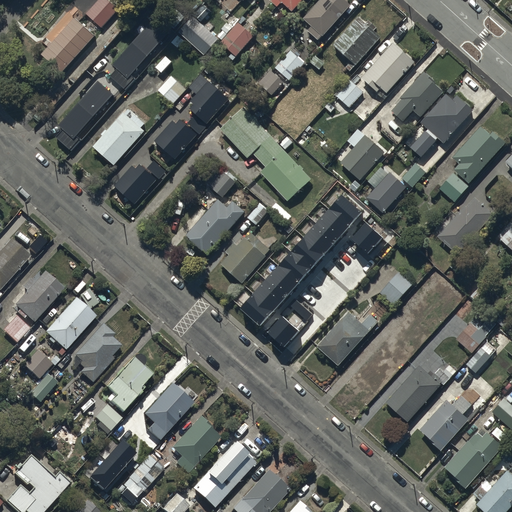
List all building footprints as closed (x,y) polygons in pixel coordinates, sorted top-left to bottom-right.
[(116,0),(107,0),(90,20),(101,31),(123,6),(116,0)] [(304,0),(274,0),(275,0),(271,5),(278,10),(282,5),(292,14),(304,0)] [(323,0),(303,23),(311,29),(307,34),(318,45),(350,9),(347,6),(350,3),(345,0),(323,0)] [(192,16),(178,31),(204,55),(218,39),(192,16)] [(63,74),(96,36),(76,20),(44,57),(63,74)] [(359,21),(334,49),(333,51),(350,66),(345,71),(350,75),(380,41),(373,34),(376,30),(370,25),(367,28),(359,21)] [(153,23),(110,70),(114,74),(110,79),(124,91),(171,39),(153,23)] [(254,40),(237,25),(221,45),(237,60),(254,40)] [(394,47),(362,81),(361,83),(377,96),(380,92),(386,98),(415,66),(394,47)] [(172,49),(166,55),(176,65),(182,59),(172,49)] [(306,65),(290,52),(275,71),(291,84),(306,65)] [(171,64),(166,59),(156,71),(161,75),(171,64)] [(283,87),(269,73),(257,85),(271,99),(283,87)] [(425,75),(401,102),(403,104),(392,116),(403,126),(413,114),(421,121),(445,95),(434,86),(436,84),(425,75)] [(186,92),(170,79),(158,94),(173,107),(186,92)] [(209,81),(191,102),(195,105),(190,110),(207,125),(230,99),(209,81)] [(117,98),(99,82),(60,127),(63,130),(57,138),(68,147),(65,150),(68,153),(117,98)] [(352,82),(337,99),(344,105),(340,109),(345,114),(364,93),(352,82)] [(421,161),(438,141),(444,147),(473,114),(469,111),(470,109),(465,104),(463,106),(456,99),(452,104),(446,98),(422,127),(428,132),(410,152),(421,161)] [(221,133),(249,163),(253,158),(266,172),(262,176),(289,205),(311,183),(244,111),(221,133)] [(123,117),(93,151),(114,169),(144,136),(140,132),(145,127),(129,112),(124,117),(123,117)] [(177,124),(174,121),(154,140),(174,160),(199,135),(182,119),(177,124)] [(439,191),(454,205),(506,147),(493,136),(490,138),(482,131),(453,162),(459,168),(439,191)] [(385,156),(358,132),(348,143),(356,151),(341,167),(360,184),(385,156)] [(135,169),(132,166),(113,186),(133,205),(157,180),(140,164),(135,169)] [(416,166),(402,182),(413,191),(427,175),(416,166)] [(235,186),(220,172),(206,187),(221,201),(235,186)] [(389,172),(366,197),(383,213),(406,188),(389,172)] [(342,195),(241,308),(260,325),(361,212),(342,195)] [(494,214),(475,196),(438,237),(458,254),(494,214)] [(187,239),(191,243),(189,244),(203,257),(205,255),(207,257),(245,215),(233,205),(227,212),(218,204),(187,239)] [(261,204),(248,218),(257,226),(270,212),(261,204)] [(276,206),(271,211),(287,226),(292,220),(276,206)] [(366,223),(352,239),(368,254),(382,238),(366,223)] [(511,230),(501,243),(511,252),(511,230)] [(232,256),(223,266),(244,284),(273,252),(253,234),(248,240),(247,238),(240,246),(237,244),(229,253),(232,256)] [(0,292),(29,260),(10,243),(0,254),(0,253),(0,292)] [(399,274),(380,296),(395,309),(414,287),(399,274)] [(26,295),(14,309),(19,313),(17,316),(24,322),(26,320),(34,327),(63,293),(61,292),(62,290),(55,284),(55,285),(44,275),(34,286),(30,282),(22,291),(26,295)] [(90,290),(81,296),(90,311),(100,305),(90,290)] [(290,306),(308,321),(313,314),(295,299),(290,306)] [(403,305),(388,322),(405,337),(419,320),(418,319),(425,311),(411,299),(405,306),(403,305)] [(477,307),(468,299),(453,315),(462,323),(477,307)] [(96,319),(76,301),(46,335),(66,353),(96,319)] [(351,315),(349,313),(334,329),(336,331),(332,335),(330,334),(318,347),(320,349),(318,351),(340,370),(379,326),(376,323),(378,321),(371,316),(363,325),(357,319),(358,318),(353,313),(351,315)] [(472,356),(497,326),(481,313),(456,343),(472,356)] [(283,317),(269,333),(285,347),(299,331),(283,317)] [(29,332),(16,319),(3,334),(16,346),(29,332)] [(103,326),(75,358),(81,364),(80,366),(84,370),(81,374),(92,385),(114,362),(111,360),(122,348),(113,339),(115,337),(103,326)] [(430,336),(423,330),(413,342),(420,348),(430,336)] [(498,349),(488,340),(482,347),(492,356),(498,349)] [(395,352),(386,344),(355,379),(374,396),(406,360),(404,358),(405,356),(397,349),(395,352)] [(491,358),(481,349),(467,365),(468,365),(466,368),(475,376),(491,358)] [(52,366),(36,353),(23,368),(39,382),(52,366)] [(143,389),(153,377),(144,369),(145,368),(146,365),(145,363),(143,360),(140,358),(137,358),(134,360),(107,390),(113,396),(108,402),(124,416),(146,392),(143,389)] [(459,371),(452,365),(442,375),(449,381),(459,371)] [(443,386),(439,382),(440,381),(435,376),(432,379),(420,369),(386,407),(407,426),(421,410),(443,386)] [(56,386),(47,377),(30,397),(39,405),(44,399),(47,401),(53,394),(50,392),(56,386)] [(194,406),(173,387),(145,417),(155,426),(150,432),(161,442),(194,406)] [(511,404),(505,398),(492,412),(511,429),(511,404)] [(453,407),(448,402),(420,434),(442,454),(469,424),(466,421),(467,420),(464,417),(472,408),(461,399),(453,407)] [(107,407),(95,419),(110,433),(122,421),(107,407)] [(496,419),(490,415),(482,425),(488,430),(496,419)] [(222,440),(201,420),(173,450),(181,459),(176,464),(188,475),(222,440)] [(509,438),(498,427),(491,434),(502,445),(509,438)] [(502,451),(482,431),(445,471),(467,492),(502,451)] [(121,442),(89,477),(104,490),(135,454),(121,442)] [(255,466),(235,447),(195,491),(215,510),(255,466)] [(164,472),(148,458),(123,486),(126,489),(124,491),(121,487),(115,494),(131,508),(137,501),(134,499),(141,493),(143,495),(147,490),(140,484),(143,481),(149,487),(153,483),(147,477),(153,471),(159,477),(164,472)] [(48,511),(71,485),(59,475),(55,480),(32,459),(15,478),(28,489),(29,487),(35,491),(30,497),(20,488),(8,502),(19,511),(48,511)] [(272,511),(290,494),(269,473),(232,511),(233,511),(272,511)] [(511,476),(509,473),(493,490),(486,484),(473,497),(481,504),(477,509),(480,511),(508,511),(511,509),(511,476)] [(357,498),(348,490),(345,493),(346,494),(338,504),(347,511),(357,498)] [(186,511),(189,509),(177,497),(164,511),(163,511),(186,511)]
